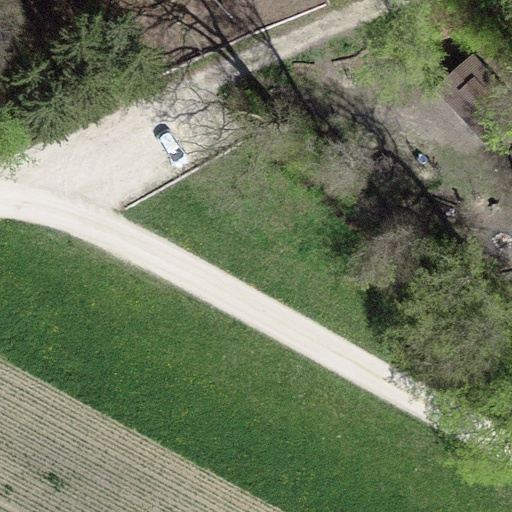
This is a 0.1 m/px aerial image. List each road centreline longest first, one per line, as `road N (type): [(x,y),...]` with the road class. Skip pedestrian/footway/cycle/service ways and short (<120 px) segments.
road 1 (track): [(511,446),(0,176)]
road 2 (track): [(0,171),(382,0)]
